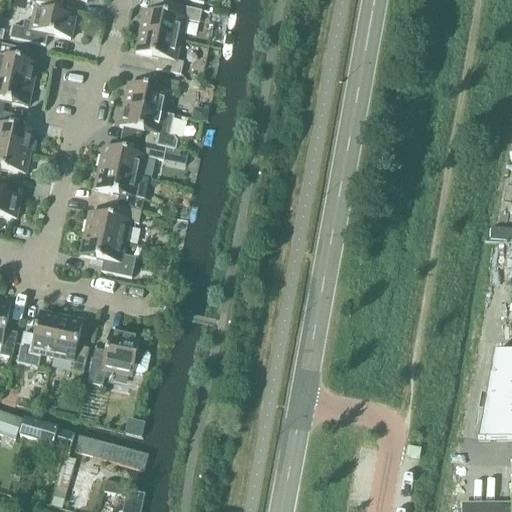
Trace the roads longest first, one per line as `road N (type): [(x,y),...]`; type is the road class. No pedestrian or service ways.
road 1 (tertiary): [(281,511),(376,0)]
road 2 (residential): [(43,285),(73,145),(98,109),(122,0)]
